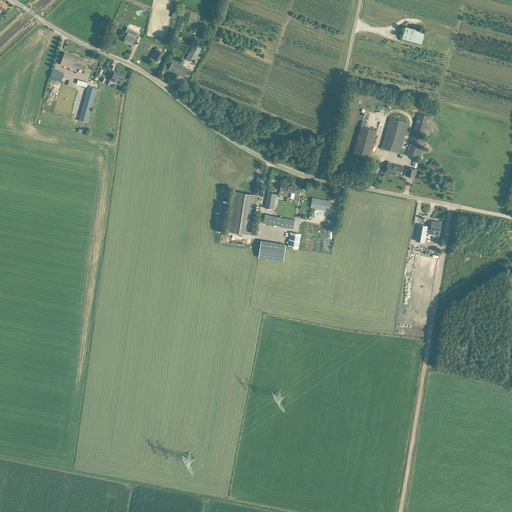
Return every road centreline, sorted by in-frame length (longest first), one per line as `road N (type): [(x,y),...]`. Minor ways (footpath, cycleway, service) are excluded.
road 1 (unclassified): [(318,179),(235,143),(156,80),(13,0)]
road 2 (track): [(400,511),(450,205)]
road 3 (unclassified): [(511,217),(318,179)]
road 4 (unclassified): [(318,179),(360,0)]
